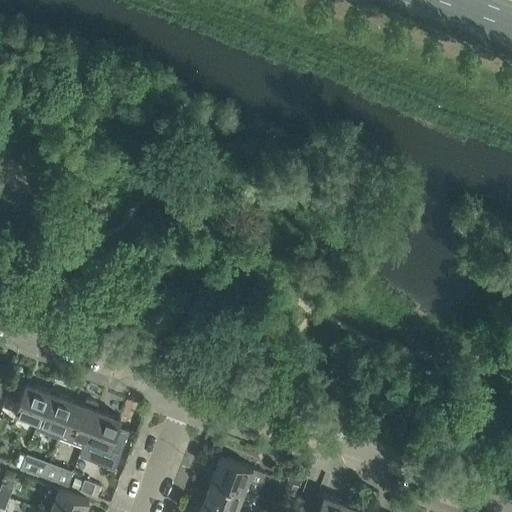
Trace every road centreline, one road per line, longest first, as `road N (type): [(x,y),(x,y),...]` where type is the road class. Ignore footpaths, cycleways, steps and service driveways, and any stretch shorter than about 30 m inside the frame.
road 1 (residential): [(511,510),(189,387)]
road 2 (residential): [(189,387),(0,314)]
road 3 (residential): [(142,511),(189,387)]
